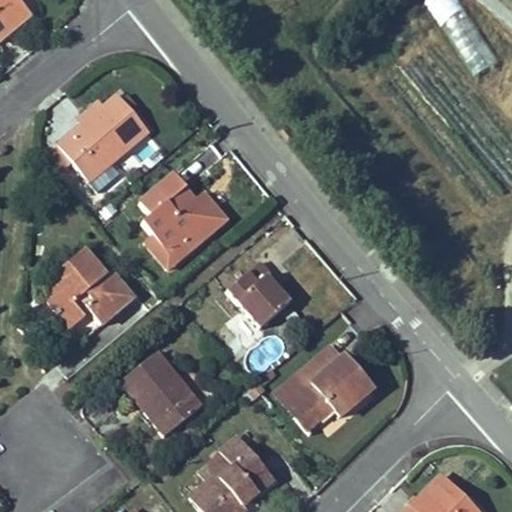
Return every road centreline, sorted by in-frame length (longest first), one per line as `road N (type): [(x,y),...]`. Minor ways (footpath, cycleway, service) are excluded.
road 1 (residential): [(141,3),(460,385)]
road 2 (residential): [(331,511),(460,385)]
road 3 (residential): [(0,113),(141,3)]
road 4 (residential): [(24,511),(70,463),(24,410)]
